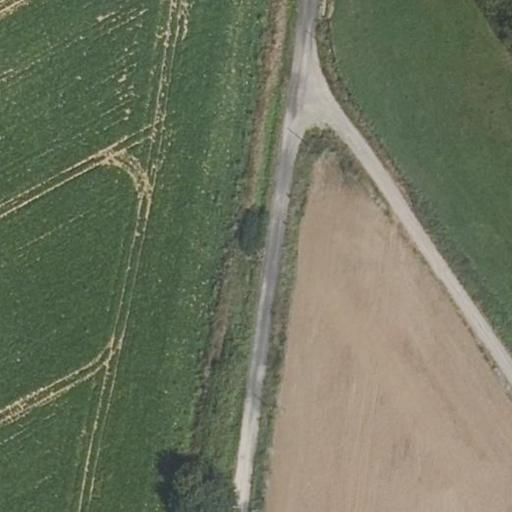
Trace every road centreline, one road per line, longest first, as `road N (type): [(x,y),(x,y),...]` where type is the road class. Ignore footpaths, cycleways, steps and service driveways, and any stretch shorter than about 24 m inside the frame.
road 1 (unclassified): [(313,0),(235,511)]
road 2 (track): [(511,391),(300,82)]
